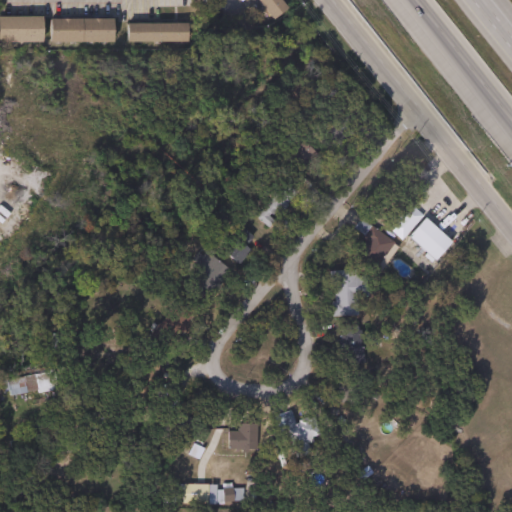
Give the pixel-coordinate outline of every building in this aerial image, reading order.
[(269,21),(253,0),(277,0),(285,10),(269,21)] [(0,43),(0,17),(41,17),(41,43),(0,43)] [(47,43),(47,20),(111,20),(111,43),(47,43)] [(186,24),(186,43),(123,43),(123,24),(186,24)] [(292,193),(267,228),(254,219),(279,184),(292,193)] [(431,261),(405,237),(423,219),(448,243),(431,261)] [(218,251),(238,227),(253,239),(233,263),(218,251)] [(195,291),(183,258),(209,249),(221,282),(195,291)] [(354,317),(327,317),(327,271),(353,270),(353,276),(363,276),(363,297),(354,297),(354,317)] [(47,354),(47,335),(60,335),(60,354),(47,354)] [(340,362),(342,336),(357,336),(356,363),(340,362)] [(52,388),(3,399),(0,381),(0,380),(49,371),(52,388)] [(283,430),(274,433),(270,416),(288,412),(291,423),(310,418),(315,437),(299,441),(303,455),(291,459),(283,430)] [(224,451),(224,432),(234,432),(234,425),(253,425),(253,451),(224,451)] [(180,504),(180,486),(203,486),(203,504),(180,504)]
